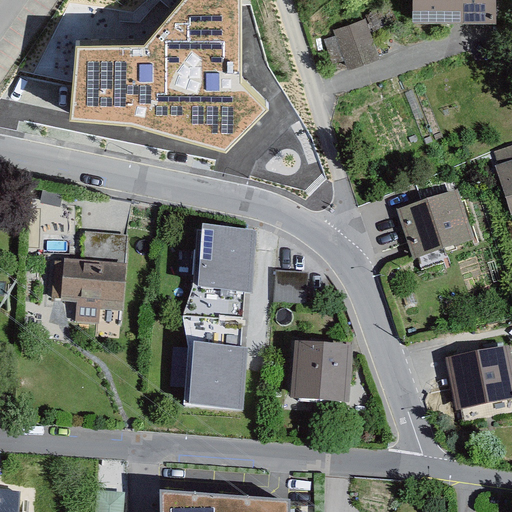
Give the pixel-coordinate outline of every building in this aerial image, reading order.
[(184,0),(148,46),(76,47),(74,120),(131,124),(226,153),(268,105),(242,80),(241,0),(184,0)] [(417,0),(417,19),(494,21),(494,0),(417,0)] [(324,38),(330,62),(347,60),(349,66),(381,54),(367,19),(335,30),(336,36),(324,38)] [(511,159),(501,163),(511,201),(511,159)] [(457,202),(405,220),(419,263),(472,246),(457,202)] [(204,229),(199,290),(250,294),(255,233),(204,229)] [(129,275),(66,270),(63,312),(78,313),(77,330),(102,332),(103,320),(125,321),(129,275)] [(311,275),(277,274),(276,300),(310,302),(311,275)] [(243,321),(186,316),(189,344),(185,406),(241,411),(243,321)] [(284,411),(344,416),(349,358),(289,354),(284,411)] [(511,383),(507,357),(452,367),(460,413),(511,403),(511,383)] [(26,511),(28,495),(0,492),(0,511),(26,511)] [(169,511),(169,495),(160,496),(160,511),(169,511)] [(123,511),(124,499),(97,497),(96,511),(123,511)]
